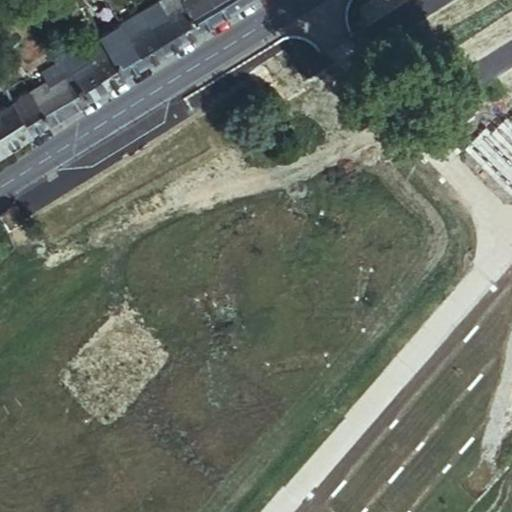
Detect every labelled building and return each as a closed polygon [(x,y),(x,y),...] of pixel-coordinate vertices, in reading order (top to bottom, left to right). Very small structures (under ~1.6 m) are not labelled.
[(178,39),(195,28),(178,0),(153,0),(151,2),(163,21),(166,19),(178,39)] [(178,0),(195,28),(218,14),(209,0),(178,0)] [(209,0),(218,14),(239,0),(209,0)] [(163,21),(151,2),(136,11),(160,50),(178,39),(166,19),(163,21)] [(160,50),(136,11),(117,23),(140,62),(160,50)] [(140,62),(117,23),(97,35),(121,74),(140,62)] [(97,35),(79,47),(102,86),(121,74),(97,35)] [(79,47),(60,59),(83,97),(102,86),(79,47)] [(83,97),(60,59),(43,70),(66,108),(83,97)] [(48,80),(30,91),(48,119),(66,108),(48,80)] [(48,119),(30,91),(11,104),(29,133),(48,119)] [(0,151),(29,133),(11,104),(0,110),(0,151)] [(26,258),(42,247),(30,230),(14,241),(26,258)]
